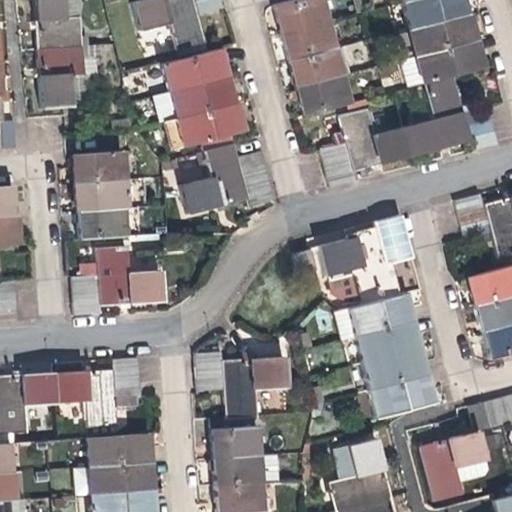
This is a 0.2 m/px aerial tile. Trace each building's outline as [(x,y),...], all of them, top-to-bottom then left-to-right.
[(35,20),(65,18),(63,0),(33,0),(34,10),(35,20)] [(169,24),(162,0),(140,0),(132,2),(139,31),(169,24)] [(162,0),(169,24),(177,56),(206,49),(201,31),(197,15),(194,2),(193,0),(162,0)] [(222,0),(202,0),(194,2),(197,15),(224,8),(222,0)] [(329,22),(323,0),(294,0),(273,6),(277,22),(280,35),(329,22)] [(467,4),(465,0),(413,0),(401,3),(408,29),(469,13),(467,4)] [(473,26),(469,13),(408,29),(415,56),(476,39),(473,26)] [(65,18),(35,20),(37,48),(80,46),(79,18),(65,18)] [(336,48),(329,22),(280,35),(284,50),(287,61),(336,48)] [(480,54),(476,39),(415,56),(422,84),(444,78),(452,76),(484,68),(480,54)] [(41,109),(70,107),(68,75),(82,74),(80,46),(37,48),(39,78),(41,109)] [(87,46),(80,46),(82,74),(68,75),(70,107),(80,106),(87,90),(89,76),(88,59),(101,59),(100,49),(87,49),(87,46)] [(160,64),(167,91),(228,76),(226,65),(221,48),(160,64)] [(343,75),(336,48),(287,61),(291,76),(294,88),(343,75)] [(350,103),(343,75),(294,88),(298,103),(301,116),(350,103)] [(232,89),(228,76),(167,91),(152,95),(159,122),(174,118),(235,103),(232,89)] [(452,76),(444,78),(447,87),(454,85),(452,76)] [(431,119),(461,112),(454,85),(447,87),(444,78),(422,84),(431,119)] [(239,116),(235,103),(174,118),(181,147),(201,142),(203,151),(231,144),(229,135),(243,132),(239,116)] [(488,104),(461,112),(464,124),(492,117),(488,104)] [(381,164),(373,135),(367,109),(338,117),(345,142),(349,155),(352,168),(353,171),(370,167),(381,164)] [(461,112),(431,119),(403,127),(410,156),(448,146),(469,141),(468,137),(464,124),(461,112)] [(495,130),(492,117),(464,124),(468,137),(495,130)] [(3,121),(0,121),(0,125),(1,146),(14,146),(12,120),(3,121)] [(403,127),(373,135),(381,164),(410,156),(403,127)] [(498,141),(495,130),(468,137),(469,141),(471,149),(498,141)] [(318,149),(321,162),(349,155),(345,142),(318,149)] [(241,182),(238,169),(235,158),(231,144),(203,151),(210,178),(181,185),(189,214),(231,203),(246,199),(245,195),(241,182)] [(74,171),(75,186),(123,183),(120,151),(73,154),(74,171)] [(235,158),(238,169),(265,162),(262,151),(235,158)] [(321,162),(325,175),(352,168),(349,155),(321,162)] [(268,175),(265,162),(238,169),(241,182),(268,175)] [(355,180),(353,171),(352,168),(325,175),(328,187),(355,180)] [(268,175),(241,182),(245,195),(272,188),(268,175)] [(75,200),(76,213),(124,210),(123,183),(75,186),(75,200)] [(14,186),(0,186),(0,215),(16,214),(15,202),(14,186)] [(248,209),(275,202),(272,188),(245,195),(246,199),(248,209)] [(453,201),(457,213),(484,206),(483,203),(481,194),(453,201)] [(511,198),(511,196),(499,199),(483,203),(484,206),(487,218),(491,232),(497,257),(511,253),(511,198)] [(457,213),(460,225),(487,218),(484,206),(457,213)] [(126,236),(124,210),(76,213),(77,225),(78,239),(126,236)] [(17,228),(16,214),(0,215),(0,244),(18,243),(17,228)] [(375,221),(377,231),(378,233),(403,227),(400,214),(375,221)] [(463,239),(491,232),(487,218),(460,225),(463,239)] [(381,245),(406,239),(403,227),(378,233),(381,245)] [(367,265),(350,269),(357,296),(359,306),(395,296),(385,258),(381,245),(378,233),(377,231),(359,236),(367,265)] [(367,265),(359,236),(338,241),(317,247),(325,276),(328,275),(350,269),(367,265)] [(410,252),(406,239),(381,245),(385,258),(410,252)] [(129,303),(127,273),(126,247),(97,248),(98,263),(99,275),(99,290),(100,302),(100,305),(117,304),(129,303)] [(298,275),(316,270),(310,248),(292,253),(298,275)] [(76,277),(99,275),(98,263),(76,264),(76,277)] [(472,306),(474,305),(511,295),(511,264),(464,277),(469,294),(472,306)] [(345,300),(357,296),(350,269),(328,275),(332,294),(345,300)] [(127,273),(129,303),(161,302),(159,271),(127,273)] [(71,277),(72,292),(99,290),(99,275),(76,277),(71,277)] [(16,281),(0,282),(0,294),(17,293),(16,281)] [(100,302),(99,290),(72,292),(72,304),(100,302)] [(0,306),(18,305),(17,293),(0,294),(0,306)] [(408,293),(395,296),(359,306),(346,309),(353,335),(415,319),(412,307),(408,293)] [(511,295),(474,305),(478,319),(481,331),(511,322),(511,295)] [(100,305),(100,302),(72,304),(73,315),(101,313),(100,305)] [(0,319),(19,318),(18,305),(0,306),(0,319)] [(419,334),(415,319),(353,335),(360,362),(422,346),(419,334)] [(488,358),(511,351),(511,322),(481,331),(485,345),(488,358)] [(425,359),(422,346),(360,362),(367,390),(429,374),(425,359)] [(194,353),(195,367),(222,365),(222,360),(221,351),(194,353)] [(139,357),(141,382),(160,381),(158,355),(139,357)] [(224,390),(254,388),(285,386),(283,356),(255,358),(222,360),(222,365),(223,378),(224,390)] [(111,359),(112,369),(112,373),(140,371),(139,357),(111,359)] [(195,367),(196,380),(223,378),(222,365),(195,367)] [(115,407),(114,399),(113,386),(112,373),(112,369),(100,370),(82,371),(84,401),(86,428),(116,426),(115,407)] [(71,402),(84,401),(82,371),(53,373),(54,403),(71,402)] [(141,384),(140,371),(112,373),(113,386),(141,384)] [(22,375),(24,405),(54,403),(53,373),(22,375)] [(432,385),(429,374),(367,390),(374,418),(436,401),(432,385)] [(0,433),(26,432),(24,405),(22,375),(9,376),(0,376),(0,433)] [(196,392),(224,390),(223,378),(196,380),(196,392)] [(142,397),(141,384),(113,386),(114,399),(137,397),(142,397)] [(254,388),(224,390),(226,418),(253,416),(256,416),(254,388)] [(505,395),(494,398),(500,424),(511,421),(505,395)] [(137,397),(114,399),(115,407),(138,406),(137,397)] [(494,398),(480,401),(487,427),(500,424),(494,398)] [(474,430),(477,430),(487,427),(480,401),(467,405),(474,430)] [(72,414),(71,402),(54,403),(55,415),(72,414)] [(222,428),(254,426),(253,416),(226,418),(222,418),(222,428)] [(257,426),(254,426),(222,428),(209,429),(210,445),(211,458),(259,455),(257,426)] [(449,437),(456,466),(485,458),(477,430),(474,430),(449,437)] [(86,438),(88,465),(150,461),(149,448),(148,433),(86,438)] [(463,492),(460,480),(456,466),(449,437),(434,441),(418,445),(432,500),(463,492)] [(346,445),(354,476),(384,468),(376,438),(346,445)] [(0,471),(12,471),(10,442),(0,443),(0,471)] [(265,455),(265,480),(278,480),(278,454),(265,455)] [(261,482),(259,455),(211,458),(212,471),(213,485),(261,482)] [(485,458),(456,466),(460,480),(485,474),(487,468),(485,458)] [(150,461),(88,465),(90,493),(152,488),(151,474),(150,461)] [(90,493),(88,465),(74,466),(75,493),(90,493)] [(384,468),(354,476),(328,483),(335,509),(391,495),(387,481),(384,468)] [(12,474),(12,471),(0,471),(0,498),(23,497),(21,473),(12,474)] [(215,511),(242,511),(263,511),(261,482),(213,485),(214,498),(215,511)] [(153,511),(153,502),(152,488),(90,493),(91,511),(153,511)] [(511,511),(511,494),(493,500),(495,511),(511,511)] [(335,511),(394,511),(394,508),(391,495),(335,509),(335,511)] [(0,511),(23,511),(23,497),(0,498),(0,511)]
